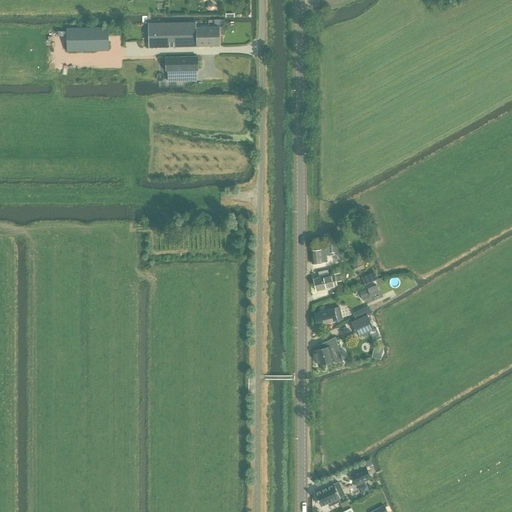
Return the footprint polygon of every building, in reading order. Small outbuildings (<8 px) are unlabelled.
[(150,47),(149,47),(149,48),(169,47),(169,48),(174,47),(177,47),(179,47),(179,36),(196,35),(195,28),(195,23),(196,23),(196,22),(160,23),(154,23),(154,34),(154,35),(149,35),(149,43),(150,47)] [(196,28),(195,28),(196,35),(196,47),(197,47),(199,47),(209,46),(219,46),(218,27),(209,27),(196,27),(196,28)] [(108,28),(67,29),(68,51),(108,50),(108,28)] [(168,57),(165,57),(165,58),(166,58),(167,71),(166,71),(166,72),(168,71),(168,81),(197,81),(196,71),(198,71),(197,57),(189,57),(168,57)] [(327,262),(327,255),(332,255),(331,253),(344,252),(343,242),(329,243),(329,247),(326,248),(326,249),(321,251),(311,251),(312,264),(322,263),(322,262),(327,262)] [(355,273),(365,269),(362,262),(352,266),(355,273)] [(336,282),(341,281),(339,273),(314,280),(317,292),(337,286),(336,282)] [(378,279),(375,273),(362,278),(365,285),(366,285),(377,280),(378,279)] [(337,321),(342,319),(339,308),(314,314),(317,326),(337,321)] [(358,337),(374,330),(367,316),(352,323),(358,337)] [(320,350),(314,352),(318,366),(334,362),(335,363),(342,361),(335,338),(318,346),(320,350)] [(380,359),(383,349),(374,347),(372,357),(380,359)] [(366,467),(351,474),(356,485),(371,478),(366,467)] [(334,484),(314,493),(320,506),(328,503),(328,504),(329,506),(340,501),(338,498),(340,497),(336,490),(341,488),(341,487),(339,482),(334,485),(334,484)]
